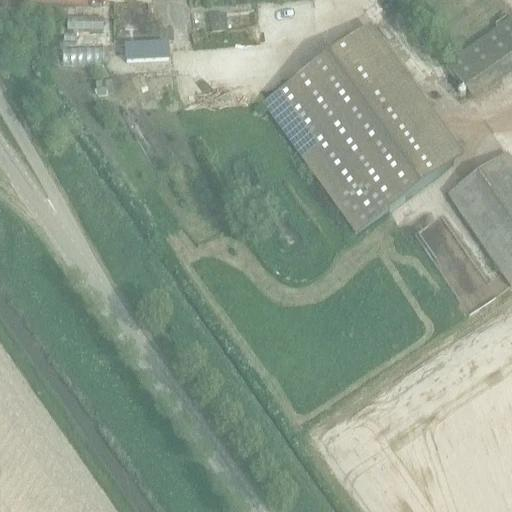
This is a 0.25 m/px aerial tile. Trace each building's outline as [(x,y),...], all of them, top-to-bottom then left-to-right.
[(105,28),(105,16),(76,16),(76,28),(105,28)] [(223,18),(210,19),(211,34),(224,33),(223,18)] [(511,22),(446,67),(473,107),(511,80),(511,22)] [(456,165),(358,37),(262,109),(360,238),(456,165)] [(106,54),(104,38),(71,42),(73,58),(106,54)] [(164,50),(122,51),(122,67),(164,67),(164,50)] [(106,85),(96,85),(97,98),(107,97),(106,85)] [(446,197),(509,290),(511,287),(511,166),(505,157),(446,197)]
